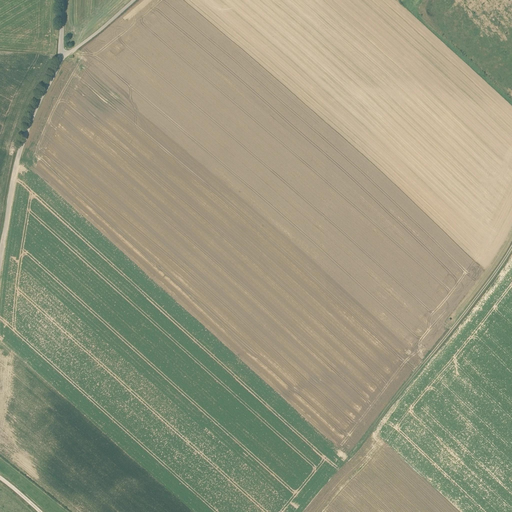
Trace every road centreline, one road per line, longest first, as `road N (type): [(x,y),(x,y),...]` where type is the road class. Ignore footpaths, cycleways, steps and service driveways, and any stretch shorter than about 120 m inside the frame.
road 1 (track): [(338,472),(511,246)]
road 2 (unclassified): [(0,259),(16,161),(59,58)]
